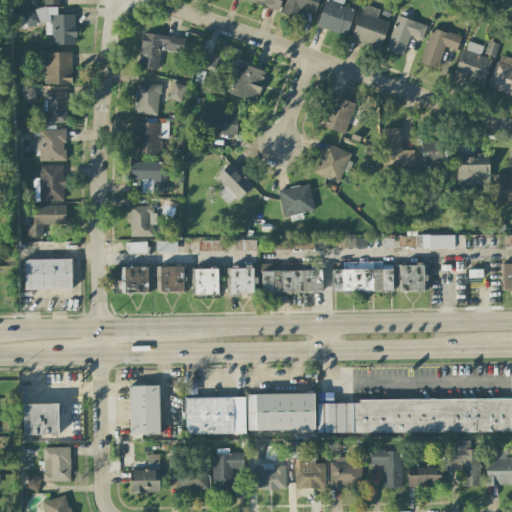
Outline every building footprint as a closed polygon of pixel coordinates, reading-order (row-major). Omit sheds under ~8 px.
[(276,12),(280,0),(246,0),(276,12)] [(284,0),(281,12),(296,17),(298,9),(314,14),(318,0),(284,0)] [(340,0),(322,0),(317,28),(347,34),(353,8),(341,5),(342,0),(340,0)] [(379,9),(362,4),(351,39),(380,48),(388,22),(376,18),(379,9)] [(74,14),(56,14),(56,9),(20,9),(20,25),(45,25),(45,34),(51,34),(51,44),(75,44),(74,14)] [(408,36),(421,40),(426,25),(396,15),(385,51),(402,56),(408,36)] [(460,36),(431,27),(419,63),(437,68),(444,47),(456,50),(460,36)] [(185,38),(142,32),(138,58),(143,58),(142,67),(158,69),(160,49),(183,53),(185,38)] [(490,58),(479,55),(482,45),(464,40),(454,76),(484,84),(490,58)] [(494,56),(497,45),(489,43),(485,54),(494,56)] [(71,84),(71,52),(43,52),(44,84),(71,84)] [(511,61),(511,59),(497,55),(488,89),(511,94),(511,66),(511,61)] [(265,71),(239,63),(229,94),(256,102),(265,71)] [(184,85),(172,82),(168,99),(181,102),(184,85)] [(158,115),(159,84),(136,83),(134,114),(158,115)] [(34,102),(34,87),(21,88),(21,102),(34,102)] [(66,122),(66,92),(43,92),(43,123),(66,122)] [(355,104),(333,95),(321,126),(343,134),(355,104)] [(237,116),(199,114),(197,145),(212,145),(212,134),(236,135),(237,116)] [(133,122),(132,153),(160,154),(160,138),(167,138),(168,123),(133,122)] [(401,128),(382,128),(381,166),(413,166),(413,150),(401,150),(401,128)] [(65,160),(64,129),(38,129),(39,134),(32,134),(32,149),(39,149),(39,161),(65,160)] [(422,141),(421,162),(443,163),(443,153),(442,153),(442,141),(422,141)] [(338,183),(344,168),(345,168),(351,154),(325,143),(313,172),(338,183)] [(489,184),(488,153),(456,154),(456,185),(489,184)] [(166,194),(166,162),(128,161),(128,179),(141,180),(141,193),(166,194)] [(251,185),(229,163),(214,177),(223,188),(217,194),(229,206),(251,185)] [(63,165),(38,165),(38,201),(63,200),(63,165)] [(511,201),(511,174),(493,175),(493,202),(511,201)] [(282,216),(314,211),(309,184),(277,189),(282,216)] [(65,224),(65,204),(27,206),(28,237),(42,237),(42,225),(65,224)] [(130,237),(154,236),(154,206),(129,206),(130,237)] [(429,248),(453,248),(454,235),(429,235),(429,248)] [(398,247),(419,247),(419,236),(398,237),(398,247)] [(365,237),(346,238),(346,248),(365,247),(365,237)] [(312,239),(272,238),(272,249),(311,250),(312,239)] [(235,250),(255,251),(255,240),(235,239),(235,250)] [(219,240),(198,240),(199,251),(219,251),(219,240)] [(176,241),(155,241),(155,252),(176,252),(176,241)] [(146,242),(125,242),(125,253),(146,252),(146,242)] [(23,259),(24,290),(71,289),(71,259),(23,259)] [(331,292),(392,290),(391,265),(382,265),(382,262),(354,262),(355,269),(331,269),(331,292)] [(511,263),(501,264),(502,289),(511,288),(511,263)] [(422,265),(397,265),(398,291),(427,291),(426,273),(422,273),(422,265)] [(123,267),(124,293),(148,292),(147,266),(123,267)] [(183,292),(183,266),(159,266),(159,292),(183,292)] [(252,267),(229,268),(230,294),(253,293),(252,267)] [(217,268),(194,269),(194,295),(218,295),(217,268)] [(321,270),(260,271),(261,293),(321,291),(321,270)] [(158,385),(128,386),(129,434),(159,434),(158,385)] [(313,430),(313,393),(246,394),(247,431),(313,430)] [(184,398),(184,434),(245,433),(244,397),(184,398)] [(511,399),(316,401),(317,433),(511,431),(511,399)] [(23,404),(23,435),(58,434),(57,404),(23,404)] [(480,485),(479,449),(470,449),(470,441),(456,441),(456,448),(449,448),(449,463),(460,463),(461,486),(480,485)] [(285,489),(285,464),(264,464),(264,442),(249,442),(249,458),(255,458),(255,489),(285,489)] [(42,447),(69,447),(69,480),(42,481),(42,473),(43,473),(43,461),(42,460),(42,447)] [(242,453),(228,453),(228,448),(213,449),(213,490),(231,490),(231,468),(243,468),(242,453)] [(382,464),(382,487),(401,487),(400,450),(370,450),(370,464),(382,464)] [(511,457),(505,457),(505,451),(485,451),(486,485),(511,484),(511,457)] [(158,454),(146,455),(147,470),(129,470),(130,493),(159,492),(158,480),(167,479),(167,469),(158,469),(158,454)] [(328,459),(329,488),(361,487),(360,461),(344,461),(344,458),(328,459)] [(407,486),(439,486),(439,466),(407,467),(407,486)] [(176,468),(177,490),(208,489),(207,467),(176,468)] [(37,491),(40,478),(27,475),(24,488),(37,491)] [(63,495),(68,507),(69,506),(71,511),(44,511),(43,511),(40,503),(41,502),(63,495)]
